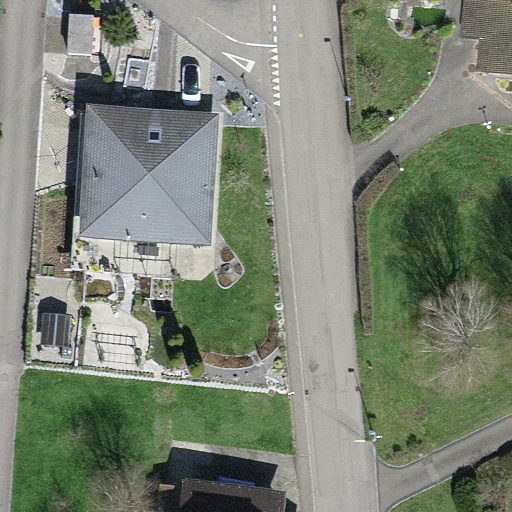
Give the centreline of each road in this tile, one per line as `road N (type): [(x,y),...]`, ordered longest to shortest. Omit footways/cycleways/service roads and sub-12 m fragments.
road 1 (tertiary): [(342,511),(309,95)]
road 2 (residential): [(25,0),(6,360)]
road 3 (residential): [(309,95),(149,0)]
